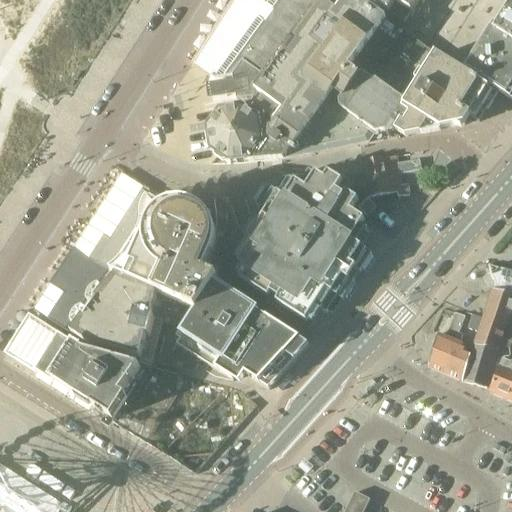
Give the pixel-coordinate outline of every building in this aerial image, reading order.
[(234,0),(193,65),(215,80),(233,77),(234,88),(236,101),(243,100),(251,99),(254,100),(245,112),(243,110),(222,114),(209,131),(213,152),(230,165),(283,161),(284,162),(359,147),(369,145),(376,136),(388,134),(397,120),(398,121),(399,123),(400,125),(405,124),(411,117),(403,111),(408,104),(407,104),(438,57),(381,17),(357,0),(234,0)] [(357,0),(381,17),(384,11),(405,23),(419,0),(357,0)] [(494,24),(464,73),(463,74),(498,95),(497,94),(498,93),(511,100),(511,3),(498,27),(494,24)] [(463,74),(464,73),(438,57),(407,104),(408,104),(403,111),(411,117),(405,124),(400,125),(395,133),(406,139),(443,130),(443,129),(445,125),(450,129),(464,126),(465,125),(462,124),(467,116),(479,123),(480,121),(478,121),(485,109),(488,111),(498,95),(463,74)] [(363,170),(365,181),(399,175),(421,171),(420,161),(398,165),(396,158),(384,160),(363,164),(364,170),(363,170)] [(123,172),(73,251),(88,261),(98,267),(102,269),(107,272),(112,274),(157,295),(197,314),(215,286),(219,280),(206,274),(212,260),(213,257),(214,254),(216,248),(217,242),(216,231),(213,224),(211,220),(208,216),(205,213),(200,210),(195,207),(188,205),(183,204),(177,205),(171,206),(167,207),(143,192),(147,187),(123,172)] [(262,211),(254,223),(244,238),(248,241),(234,262),(241,266),(235,277),(277,304),(274,309),(282,314),(285,309),(312,326),(321,311),(327,315),(337,298),(343,301),(372,255),(361,248),(372,232),(362,225),(365,221),(351,212),(358,202),(347,195),(346,196),(338,191),(346,179),(335,172),(332,177),(329,174),(329,175),(325,181),(316,175),(307,190),(291,180),(280,196),(269,189),(257,207),(262,211)] [(401,186),(399,175),(365,181),(368,199),(397,195),(398,199),(409,197),(407,185),(401,186)] [(376,208),(368,200),(359,209),(366,217),(376,208)] [(63,298),(48,320),(79,340),(90,347),(137,359),(139,359),(145,336),(148,337),(154,318),(151,317),(157,295),(112,274),(107,272),(102,269),(98,267),(88,261),(73,251),(53,281),(61,286),(56,294),(63,298)] [(463,337),(459,335),(446,376),(463,383),(486,390),(491,377),(497,359),(501,346),(503,340),(511,312),(511,271),(488,266),(488,267),(490,275),(493,281),(494,289),(494,290),(492,289),(483,319),(478,335),(470,359),(463,356),(466,348),(459,345),(463,337)] [(215,286),(197,314),(176,346),(234,382),(240,372),(270,391),(298,360),(295,358),(304,343),(215,286)] [(438,335),(429,366),(428,369),(446,376),(459,335),(465,317),(455,314),(448,338),(438,335)] [(468,332),(478,335),(483,319),(473,316),(468,332)] [(17,337),(7,354),(33,371),(35,368),(56,334),(29,318),(17,337)] [(56,334),(35,368),(107,414),(114,419),(129,396),(125,393),(141,368),(135,366),(85,352),(75,346),(56,334)] [(79,340),(75,346),(85,352),(135,366),(137,359),(90,347),(79,340)] [(511,344),(511,342),(503,340),(501,346),(510,350),(511,344)] [(504,362),(497,359),(491,377),(496,379),(489,394),(511,403),(511,377),(511,376),(511,365),(511,357),(506,357),(504,362)] [(355,493),(354,494),(345,511),(364,511),(370,501),(355,493)]
